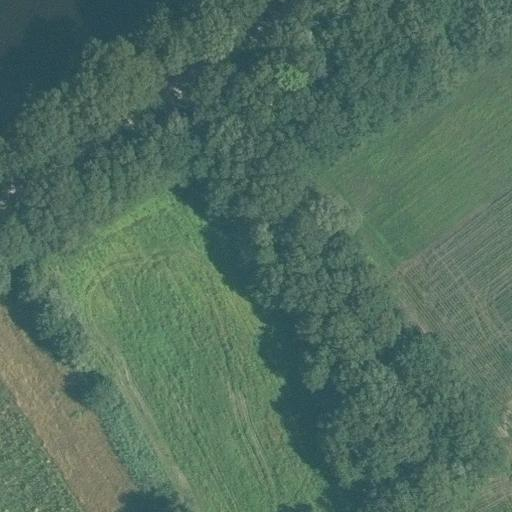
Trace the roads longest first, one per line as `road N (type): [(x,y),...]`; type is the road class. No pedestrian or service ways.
road 1 (track): [(0,211),(313,0)]
road 2 (track): [(180,89),(198,95),(233,85),(377,0)]
